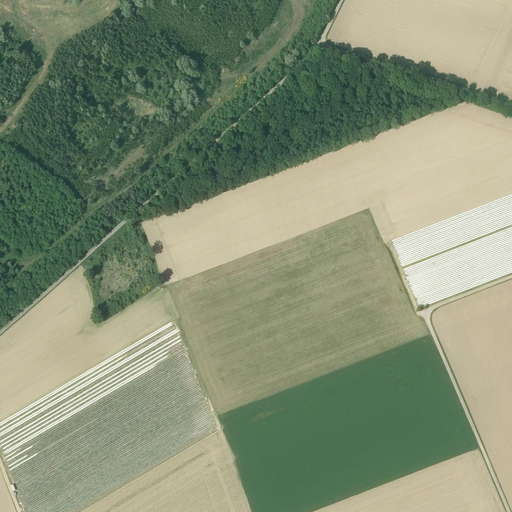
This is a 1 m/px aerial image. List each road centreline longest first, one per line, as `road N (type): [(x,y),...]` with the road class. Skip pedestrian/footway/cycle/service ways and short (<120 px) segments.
road 1 (unclassified): [(0,332),(297,68),(341,0)]
road 2 (track): [(511,276),(426,313),(508,511)]
road 3 (track): [(511,105),(319,45)]
